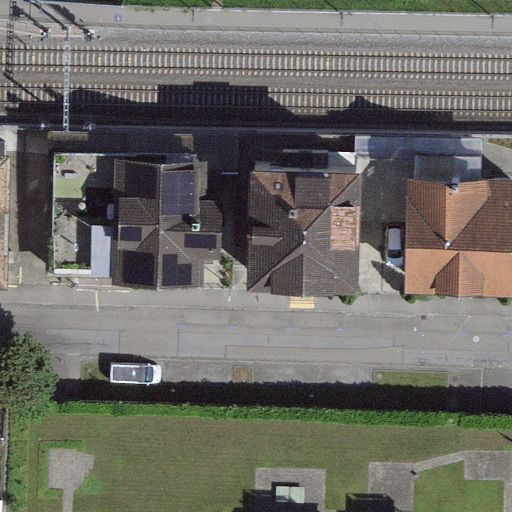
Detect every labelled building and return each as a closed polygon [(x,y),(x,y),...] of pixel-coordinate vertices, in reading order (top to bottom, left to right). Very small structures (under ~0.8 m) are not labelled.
[(10,141),(0,140),(0,264),(4,265),(10,141)] [(113,149),(53,148),(52,271),(112,272),(113,149)] [(208,149),(113,149),(112,272),(207,272),(208,149)] [(364,152),(250,149),(247,276),(362,278),(364,152)] [(511,165),(409,163),(406,282),(511,284),(511,165)]
